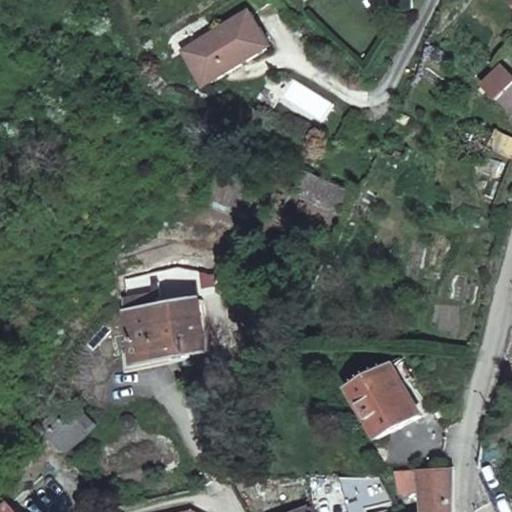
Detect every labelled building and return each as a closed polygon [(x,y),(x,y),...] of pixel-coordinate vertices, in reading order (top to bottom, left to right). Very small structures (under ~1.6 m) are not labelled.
[(274,50),(252,13),(185,55),(207,92),(274,50)] [(511,108),(511,75),(503,74),(487,88),(511,108)] [(348,219),(357,198),(310,176),(300,196),(348,219)] [(129,311),(137,362),(212,349),(204,298),(129,311)] [(365,410),(382,438),(421,415),(403,384),(414,377),(401,355),(353,384),(368,408),(365,410)] [(68,456),(96,429),(68,399),(39,426),(68,456)] [(453,511),(453,467),(420,469),(420,492),(428,492),(428,511),(453,511)]
